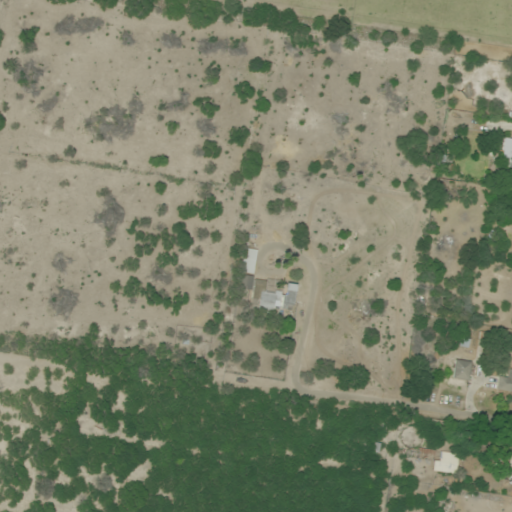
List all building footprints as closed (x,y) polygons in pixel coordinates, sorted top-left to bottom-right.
[(511,170),(511,140),(506,140),(500,168),(511,170)] [(256,252),(243,250),(240,274),(252,276),(256,252)] [(294,284),(245,284),(245,290),(249,290),(249,311),(294,311),(294,284)] [(471,362),(455,360),(453,379),(469,381),(471,362)] [(511,371),(511,378),(498,377),(496,391),(511,393),(511,371)] [(433,471),(456,475),(459,456),(410,448),(408,457),(434,462),(433,471)]
